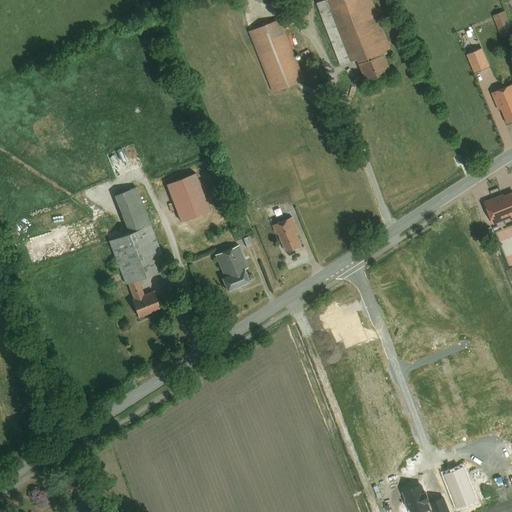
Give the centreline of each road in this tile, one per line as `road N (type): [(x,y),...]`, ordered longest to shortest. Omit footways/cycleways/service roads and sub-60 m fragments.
road 1 (secondary): [(0,483),(345,262)]
road 2 (residential): [(345,262),(370,301),(433,459)]
road 3 (secondary): [(345,262),(511,153)]
